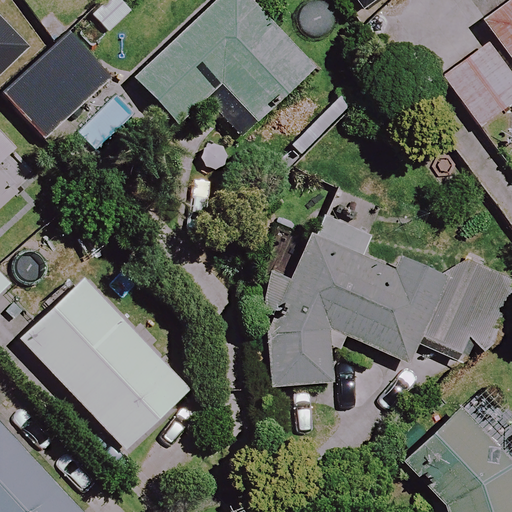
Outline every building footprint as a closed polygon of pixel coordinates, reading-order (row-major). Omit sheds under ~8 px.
[(311,71),(244,0),(217,0),(133,80),(177,127),(219,88),(254,125),(311,71)] [(339,0),(350,15),(373,0),(339,0)] [(511,2),(482,24),(511,65),(511,2)] [(104,81),(70,41),(6,96),(40,136),(104,81)] [(511,103),(511,87),(485,47),(442,76),(477,127),(511,103)] [(0,163),(12,152),(0,138),(0,211),(20,194),(0,171),(0,163)] [(398,260),(391,276),(359,262),(368,241),(321,220),(282,310),(256,314),(267,392),(332,384),(325,334),(407,370),(418,344),(467,365),(504,279),(449,255),(440,278),(398,260)] [(187,391),(86,284),(22,343),(123,451),(187,391)] [(511,511),(511,461),(451,411),(402,469),(441,501),(444,511),(511,511)] [(77,511),(0,426),(0,511),(77,511)]
